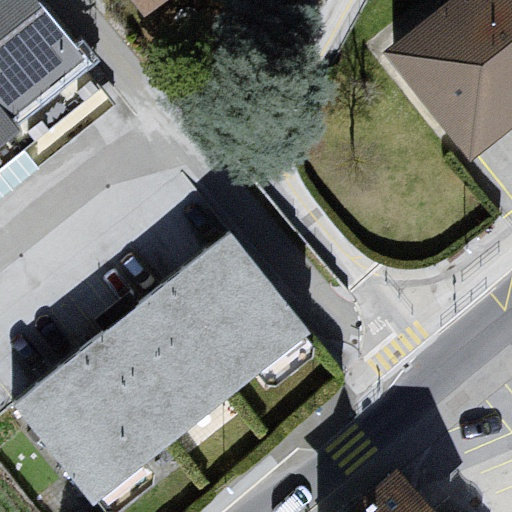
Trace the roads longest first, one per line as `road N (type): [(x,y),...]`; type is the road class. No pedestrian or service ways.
road 1 (residential): [(68,0),(332,314),(391,322)]
road 2 (unclassified): [(272,511),(511,313)]
